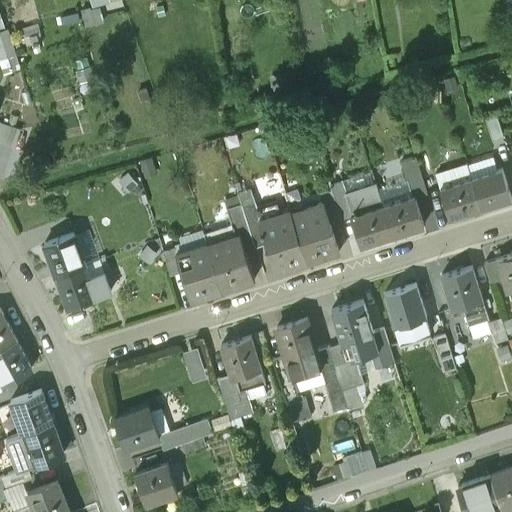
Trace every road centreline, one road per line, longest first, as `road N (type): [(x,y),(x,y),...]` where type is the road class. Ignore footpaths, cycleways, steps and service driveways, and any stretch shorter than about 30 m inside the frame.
road 1 (residential): [(64,364),(511,223)]
road 2 (residential): [(293,511),(511,436)]
road 3 (residential): [(121,511),(64,364)]
road 4 (residential): [(64,364),(0,236)]
